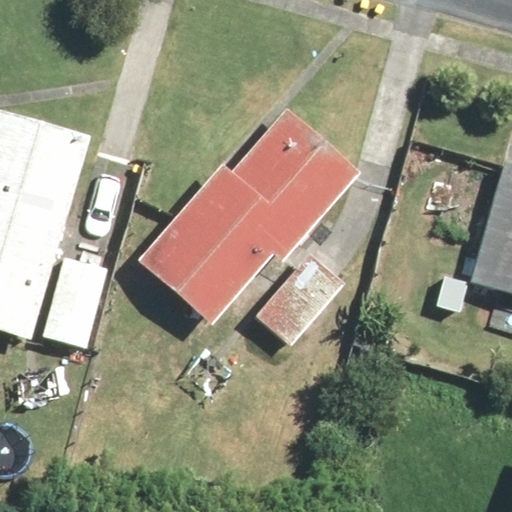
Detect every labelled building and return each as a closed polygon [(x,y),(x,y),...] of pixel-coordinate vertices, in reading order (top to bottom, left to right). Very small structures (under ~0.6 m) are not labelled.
[(74,140),(0,118),(0,344),(15,349),(74,140)] [(207,177),(121,281),(195,342),(334,173),(271,121),(218,185),(207,177)] [(454,314),(461,290),(511,303),(511,174),(493,169),(465,276),(427,266),(417,304),(454,314)] [(337,290),(299,256),(240,323),(277,356),(337,290)] [(511,511),(511,453),(492,511),(511,511)]
